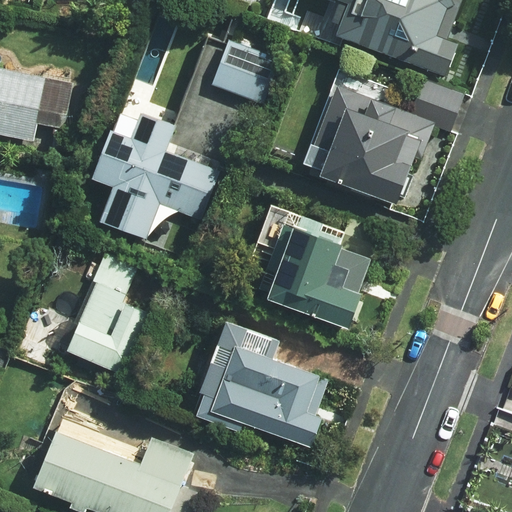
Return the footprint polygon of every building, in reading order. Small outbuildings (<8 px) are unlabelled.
[(321,33),(441,77),(454,43),(446,40),(461,0),(326,0),(332,2),(321,33)] [(226,40),(210,85),(262,104),(278,60),(226,40)] [(0,68),(0,136),(33,143),(37,126),(64,132),(74,84),(0,68)] [(400,209),(432,134),(341,95),(317,150),(325,154),(317,173),(400,209)] [(137,114),(129,137),(106,128),(85,185),(103,192),(92,221),(145,240),(158,204),(200,219),(217,172),(178,158),(178,157),(165,152),(174,127),(137,114)] [(360,302),(354,299),(374,247),(282,213),(251,296),(342,330),(346,320),(353,323),(360,302)] [(104,254),(62,351),(119,375),(123,365),(137,371),(160,319),(123,303),(137,269),(104,254)] [(200,393),(192,418),(235,433),(237,425),(306,450),(317,420),(312,418),(326,381),(230,346),(212,397),(200,393)] [(29,489),(68,504),(67,508),(76,511),(81,511),(82,509),(89,511),(168,511),(169,511),(194,446),(152,430),(138,466),(52,432),(29,489)]
